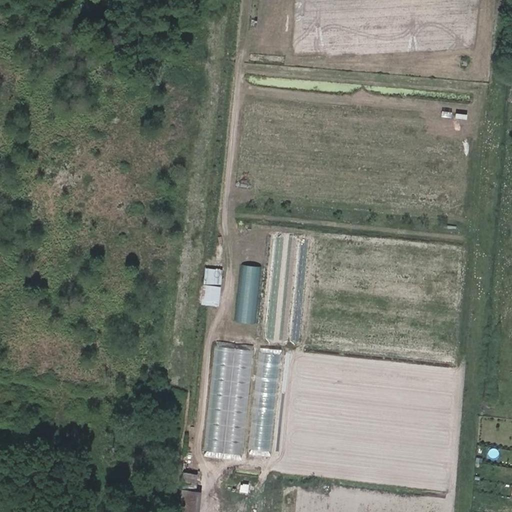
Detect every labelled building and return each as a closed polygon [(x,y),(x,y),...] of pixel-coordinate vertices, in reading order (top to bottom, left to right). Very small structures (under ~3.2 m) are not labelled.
[(239,320),(258,322),(262,264),(243,263),(239,320)] [(218,286),(221,270),(205,269),(203,285),(218,286)] [(216,304),(218,286),(203,285),(201,303),(216,304)] [(210,454),(243,455),(245,382),(251,382),(252,345),(227,345),(226,368),(230,368),(229,390),(228,401),(212,400),(210,454)] [(270,449),(281,354),(261,352),(251,447),(270,449)] [(196,484),(197,473),(182,472),(182,476),(181,482),(196,484)] [(198,511),(200,491),(181,489),(178,511),(198,511)]
